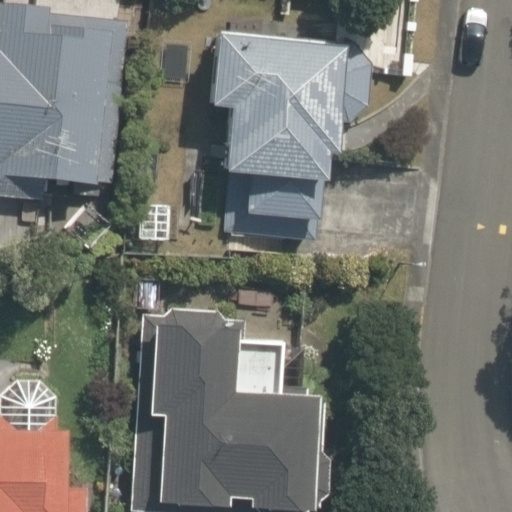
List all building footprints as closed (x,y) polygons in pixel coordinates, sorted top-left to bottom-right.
[(0,196),(35,200),(37,181),(88,186),(88,181),(106,182),(121,23),(45,16),(45,10),(0,6),(0,196)] [(220,232),(311,241),(319,155),(328,156),(332,122),(341,123),(362,107),(366,65),(349,42),(217,29),(209,107),(223,109),(216,172),(226,173),(220,232)] [(169,201),(134,199),(132,243),(167,244),(169,201)] [(251,511),(297,511),(298,511),(303,511),(304,504),(321,494),(322,462),(322,453),(323,402),(304,402),(304,389),(297,389),(299,349),(279,348),(279,342),(240,341),(241,320),(221,320),(213,311),(168,309),(160,316),(138,315),(132,511),(164,511),(248,511),(248,509),(251,511)] [(0,511),(80,511),(80,489),(59,488),(60,431),(50,430),(50,398),(34,381),(13,381),(0,391),(0,511)]
